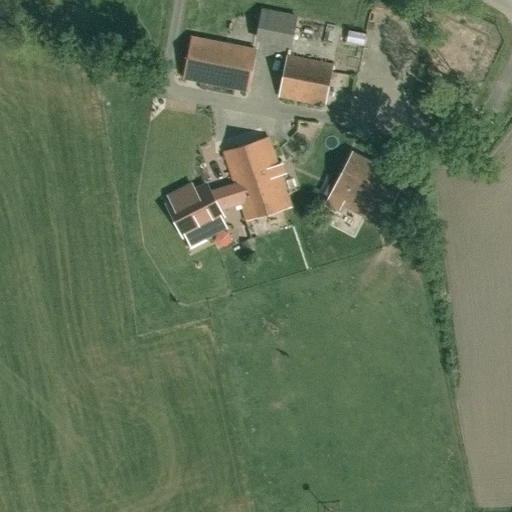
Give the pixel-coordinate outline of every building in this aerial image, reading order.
[(262,11),(257,34),(293,41),(297,17),(262,11)] [(232,34),(253,39),(257,20),(236,16),(232,34)] [(343,28),(342,38),(366,38),(366,29),(343,28)] [(192,38),(184,77),(248,90),(256,50),(192,38)] [(287,56),(279,97),(325,105),(333,64),(287,56)] [(203,238),(228,225),(219,209),(240,202),(246,221),(291,206),(269,138),(225,152),(235,185),(211,193),(207,185),(187,195),(184,189),(169,196),(172,203),(168,205),(183,235),(198,228),(203,238)] [(381,226),(406,179),(353,152),(329,200),(381,226)]
